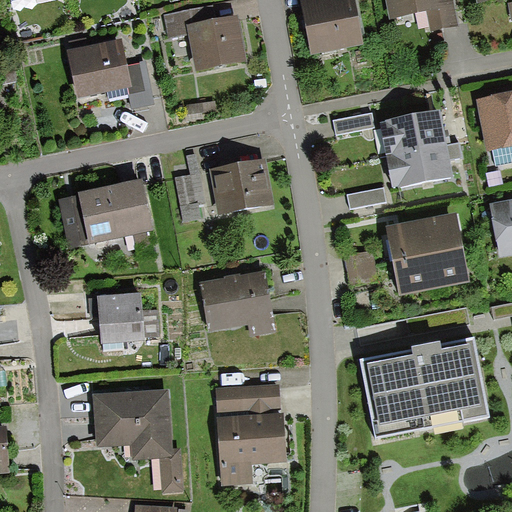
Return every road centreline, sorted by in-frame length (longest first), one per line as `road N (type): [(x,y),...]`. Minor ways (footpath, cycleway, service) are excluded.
road 1 (residential): [(291,113),(324,350),(317,511)]
road 2 (residential): [(5,174),(44,366),(51,511)]
road 3 (residential): [(5,174),(291,113)]
road 4 (track): [(471,76),(291,113)]
